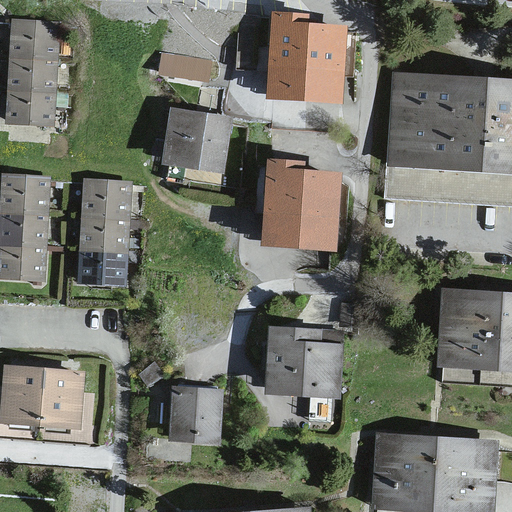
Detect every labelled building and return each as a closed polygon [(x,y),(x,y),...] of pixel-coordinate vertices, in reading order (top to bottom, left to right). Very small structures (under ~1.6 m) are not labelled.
[(315,14),(286,14),(284,99),(354,101),(356,27),(315,26),(315,14)] [(61,54),(61,23),(19,23),(19,59),(15,59),(15,92),(11,92),(11,124),(55,124),(56,93),(65,93),(65,64),(61,64),(61,54)] [(210,64),(167,56),(164,74),(206,82),(210,64)] [(511,82),(398,79),(396,167),(511,170),(511,82)] [(234,118),(177,111),(171,164),(228,170),(234,118)] [(314,163),(282,162),(280,246),(347,247),(349,175),(314,174),(314,163)] [(51,209),(51,179),(9,178),(9,214),(5,214),(5,248),(1,248),(1,279),(45,280),(46,248),(55,248),(55,219),(51,219),(51,209)] [(132,213),(132,182),(90,182),(90,218),(86,218),(86,251),(82,251),(82,282),(127,283),(127,252),(136,252),(137,223),(132,223),(132,213)] [(511,294),(458,294),(458,365),(511,365),(511,294)] [(331,331),(281,331),(281,394),(353,394),(354,345),(331,345),(331,331)] [(92,372),(14,367),(11,420),(89,425),(92,372)] [(226,391),(179,389),(178,438),(224,440),(226,391)] [(506,511),(508,441),(388,437),(385,509),(489,511),(506,511)]
